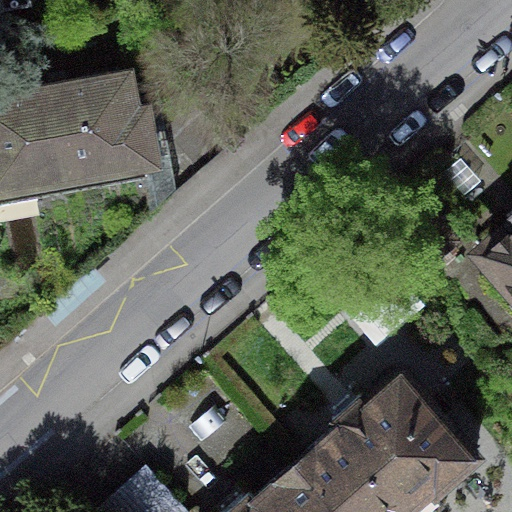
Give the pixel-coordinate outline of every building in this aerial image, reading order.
[(0,0),(0,25),(7,25),(4,8),(31,3),(29,0),(0,0)] [(0,201),(37,195),(35,184),(37,184),(36,180),(152,159),(144,112),(161,109),(156,79),(116,86),(114,76),(49,88),(46,71),(21,76),(0,79),(0,201)] [(388,212),(363,234),(406,283),(456,240),(413,190),(388,212)] [(511,214),(505,221),(510,227),(483,251),(511,283),(511,301),(511,303),(511,214)] [(95,261),(40,310),(53,325),(81,301),(109,276),(95,261)] [(295,459),(341,511),(402,511),(433,485),(435,487),(476,452),(401,366),(365,398),(359,392),(346,404),(332,416),(337,422),(295,459)] [(341,511),(295,459),(253,495),(248,489),(234,502),(221,511),(341,511)] [(188,511),(152,472),(122,499),(107,511),(188,511)]
